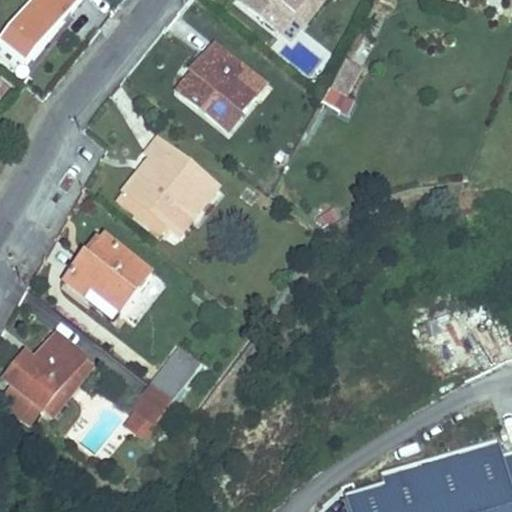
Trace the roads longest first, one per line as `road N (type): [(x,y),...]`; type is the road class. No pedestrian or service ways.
road 1 (residential): [(155,0),(88,81),(0,227)]
road 2 (track): [(282,511),(296,492),(511,381)]
